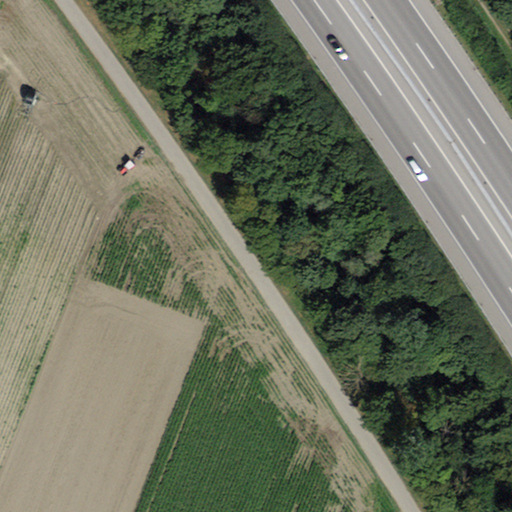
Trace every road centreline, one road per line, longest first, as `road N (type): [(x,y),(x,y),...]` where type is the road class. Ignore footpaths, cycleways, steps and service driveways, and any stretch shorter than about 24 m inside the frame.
road 1 (unclassified): [(409,511),(277,303),(64,0)]
road 2 (motorway): [(312,0),(511,293)]
road 3 (motorway): [(511,186),(384,0)]
